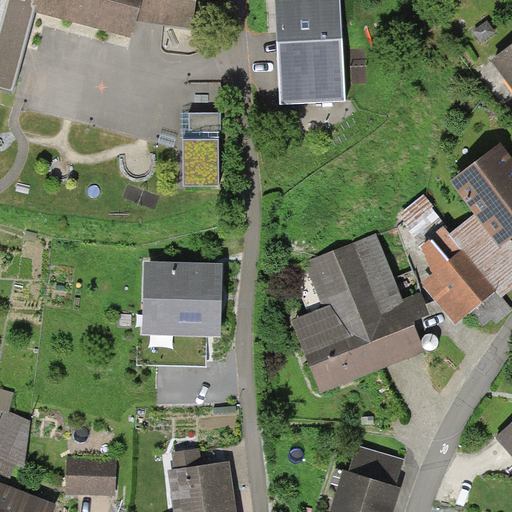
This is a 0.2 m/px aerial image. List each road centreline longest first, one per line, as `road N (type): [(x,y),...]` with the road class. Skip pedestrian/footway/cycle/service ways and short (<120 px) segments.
road 1 (residential): [(262,511),(244,347),(249,208),(232,0)]
road 2 (residential): [(418,511),(439,440),(511,334)]
